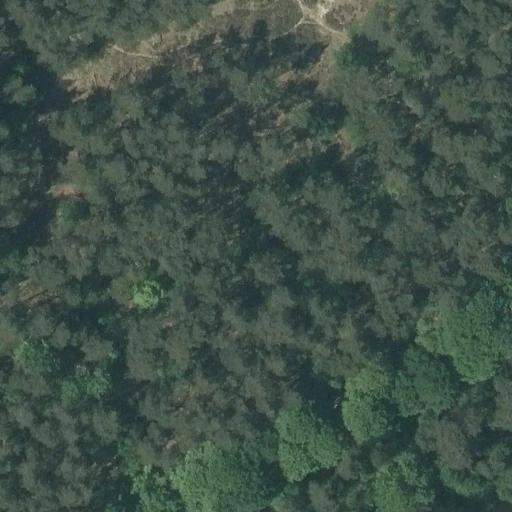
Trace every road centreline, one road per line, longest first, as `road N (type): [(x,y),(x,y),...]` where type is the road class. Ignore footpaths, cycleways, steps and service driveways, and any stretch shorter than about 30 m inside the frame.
road 1 (track): [(55,511),(511,271)]
road 2 (unknown): [(511,328),(191,511)]
